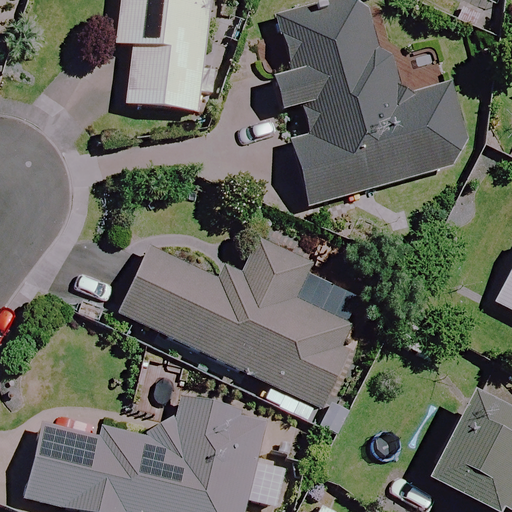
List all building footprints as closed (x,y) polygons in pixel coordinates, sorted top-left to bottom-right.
[(208,70),(196,69),(202,0),(113,0),(109,53),(123,54),(117,113),(191,120),(193,100),(205,101),(208,70)] [(263,85),(273,124),(291,119),(300,153),(283,158),(298,214),(457,171),(435,91),(384,104),(359,11),(276,33),(288,78),(263,85)] [(306,269),(250,245),(228,293),(137,252),(106,321),(315,415),(351,333),(289,305),(306,269)] [(511,262),(488,310),(511,322),(511,262)] [(258,425),(165,403),(152,458),(35,430),(16,506),(42,511),(236,511),(238,507),(258,511),(266,511),(275,476),(247,469),(258,425)] [(511,511),(511,429),(457,403),(416,491),(459,511),(511,511)]
